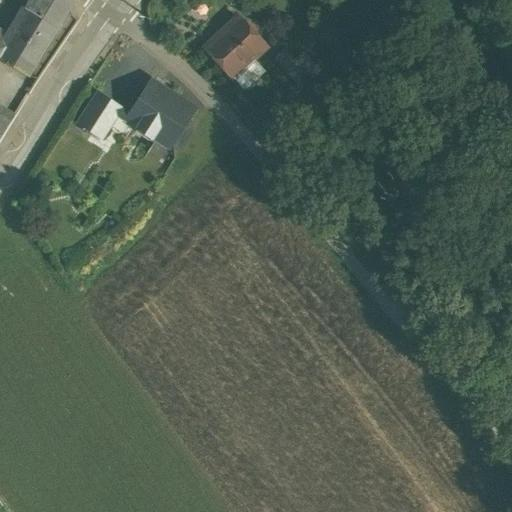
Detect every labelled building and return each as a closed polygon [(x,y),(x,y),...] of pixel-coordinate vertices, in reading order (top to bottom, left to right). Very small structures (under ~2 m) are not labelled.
[(64,0),(32,0),(31,3),(26,11),(56,29),(71,4),(64,0)] [(56,29),(26,11),(8,42),(0,54),(0,58),(28,75),(56,29)] [(265,48),(237,18),(204,49),(232,79),(265,48)] [(283,50),(273,59),(300,89),(311,79),(283,50)] [(164,97),(149,87),(130,116),(140,123),(137,127),(153,137),(155,132),(170,142),(189,113),(174,103),(177,100),(167,93),(164,97)] [(120,109),(97,94),(77,124),(101,139),(120,109)] [(0,138),(14,116),(0,107),(0,138)] [(153,137),(137,127),(134,132),(149,142),(153,137)]
